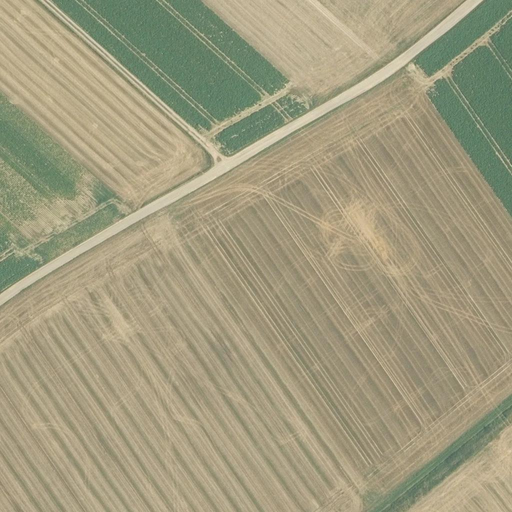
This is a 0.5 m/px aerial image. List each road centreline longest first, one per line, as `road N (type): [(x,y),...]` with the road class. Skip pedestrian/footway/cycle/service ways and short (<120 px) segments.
road 1 (unclassified): [(478,0),(390,68),(0,301)]
road 2 (track): [(40,0),(223,166)]
road 3 (track): [(378,511),(511,405)]
